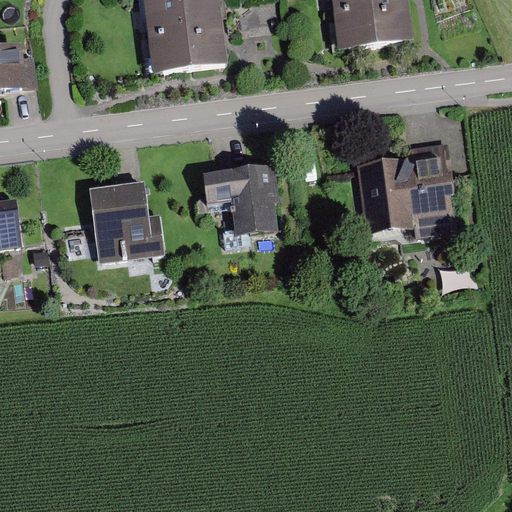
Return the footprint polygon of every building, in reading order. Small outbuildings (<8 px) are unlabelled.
[(216,0),(148,0),(158,70),(225,61),(216,0)] [(403,0),(336,0),(342,47),(408,40),(403,0)] [(42,51),(0,54),(0,100),(46,97),(42,51)] [(468,163),(368,169),(373,240),(472,234),(468,163)] [(288,235),(285,169),(213,173),(215,203),(258,201),(260,237),(288,235)] [(167,254),(157,182),(98,190),(109,262),(167,254)] [(0,247),(28,245),(24,199),(0,201),(0,247)] [(254,246),(253,233),(228,235),(228,248),(254,246)]
